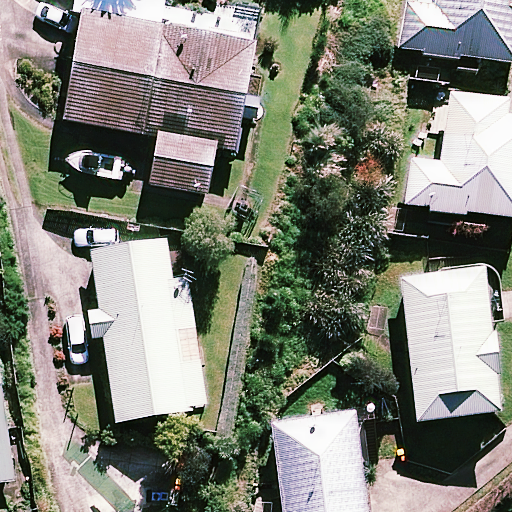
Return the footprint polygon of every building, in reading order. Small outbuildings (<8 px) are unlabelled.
[(162,0),(70,0),(69,12),(79,14),(62,123),(155,138),(147,187),(204,196),(212,149),(233,153),(251,42),(158,27),(162,0)] [(511,0),(403,0),(396,51),(511,67),(511,0)] [(506,102),(446,95),(438,164),(409,161),(403,209),(511,220),(511,120),(504,119),(506,102)] [(170,283),(164,242),(91,253),(115,423),(204,410),(186,281),(170,283)] [(496,414),(482,271),(400,279),(414,422),(496,414)] [(0,483),(11,482),(0,405),(0,483)] [(362,511),(352,414),(272,423),(281,511),(362,511)]
